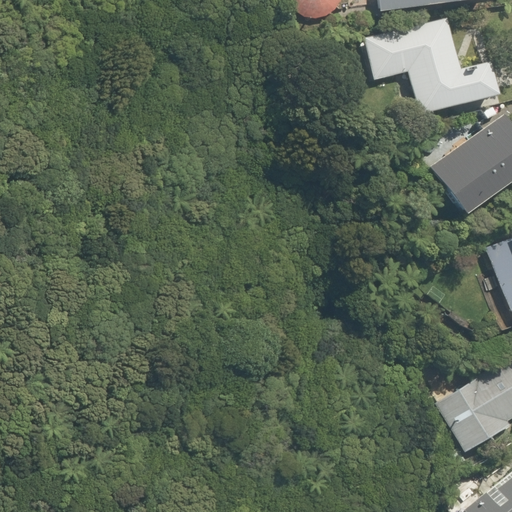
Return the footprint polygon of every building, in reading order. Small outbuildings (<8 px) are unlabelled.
[(310,19),(315,19),(320,18),(324,16),(328,14),(332,10),(335,7),(337,2),(337,0),(287,0),(288,2),(290,6),(293,10),(297,14),(301,16),(305,18),(310,19)] [(384,0),(386,12),(477,0),(384,0)] [(404,72),(414,115),(492,96),(484,64),(455,71),(443,19),(361,39),(371,80),(404,72)] [(425,167),(459,215),(511,177),(511,133),(499,115),(425,167)] [(511,233),(481,244),(511,328),(511,233)] [(511,356),(431,404),(459,452),(505,425),(503,421),(511,415),(511,356)] [(511,511),(511,468),(460,510),(461,511),(511,511)]
